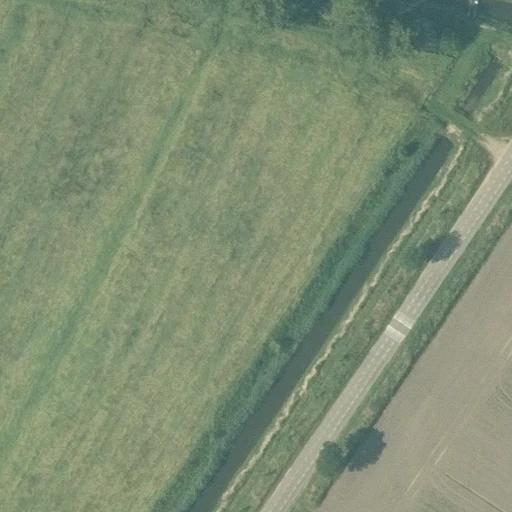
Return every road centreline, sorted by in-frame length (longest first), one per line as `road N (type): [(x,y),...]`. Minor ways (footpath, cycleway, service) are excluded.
road 1 (tertiary): [(272,511),(511,159)]
road 2 (track): [(511,41),(343,0)]
